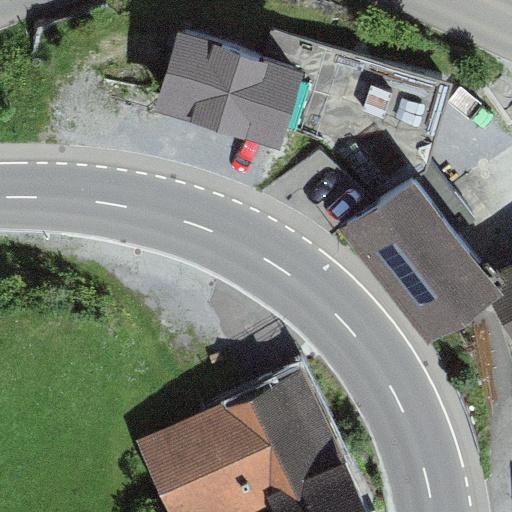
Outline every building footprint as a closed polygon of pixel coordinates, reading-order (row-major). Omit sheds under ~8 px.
[(89,73),(159,83),(169,11),(99,0),(89,73)] [(305,76),(181,36),(156,112),(280,152),(305,76)] [(502,272),(421,174),(350,233),(431,331),(502,272)] [(511,312),(511,272),(495,281),(511,312)] [(368,511),(300,368),(149,439),(183,511),(259,511),(270,507),(272,511),(368,511)]
